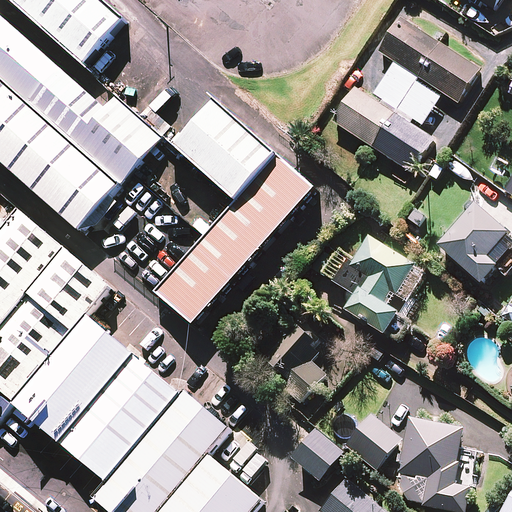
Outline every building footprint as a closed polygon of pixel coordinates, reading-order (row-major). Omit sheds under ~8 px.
[(0,0),(0,72),(123,179),(166,130),(85,60),(16,0),(0,0)] [(16,0),(85,60),(133,6),(126,0),(16,0)] [(467,0),(492,16),(502,0),(467,0)] [(396,64),(459,105),(480,72),(401,21),(380,54),(396,64)] [(459,105),(396,64),(373,100),(356,89),(334,124),(414,175),(434,144),(446,152),(471,113),(459,105)] [(0,72),(0,153),(82,225),(123,179),(0,72)] [(240,192),(284,143),(224,91),(181,140),(240,192)] [(324,177),(284,143),(240,192),(160,284),(200,319),(324,177)] [(511,271),(511,237),(477,206),(440,248),(483,286),(498,268),(508,276),(511,271)] [(22,208),(0,232),(0,379),(12,390),(107,282),(22,208)] [(415,266),(369,237),(339,286),(357,298),(348,312),(387,336),(399,316),(388,309),(415,266)] [(90,306),(19,387),(111,466),(182,385),(90,306)] [(324,348),(301,325),(265,359),(305,401),(328,378),(311,360),(324,348)] [(186,381),(96,483),(129,511),(150,511),(231,419),(186,381)] [(403,442),(373,416),(347,446),(377,471),(403,442)] [(403,495),(408,505),(451,511),(467,511),(471,489),(455,486),(464,429),(411,420),(402,474),(406,475),(403,495)] [(346,454),(318,431),(295,459),(323,482),(346,454)] [(214,439),(150,511),(246,511),(269,487),(214,439)] [(410,511),(356,468),(330,500),(345,511),(410,511)] [(511,511),(511,496),(502,511),(511,511)]
